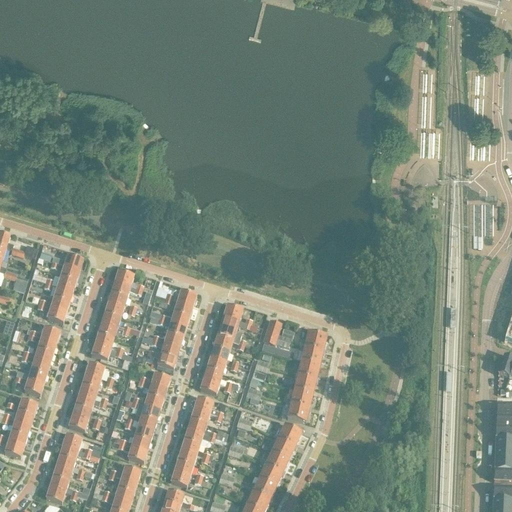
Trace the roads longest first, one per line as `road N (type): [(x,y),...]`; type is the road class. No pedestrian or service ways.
road 1 (residential): [(287,511),(324,435),(344,332),(215,289)]
road 2 (residential): [(9,511),(35,474),(104,254)]
road 3 (residential): [(511,260),(488,301),(478,511)]
road 4 (residential): [(215,289),(145,511)]
